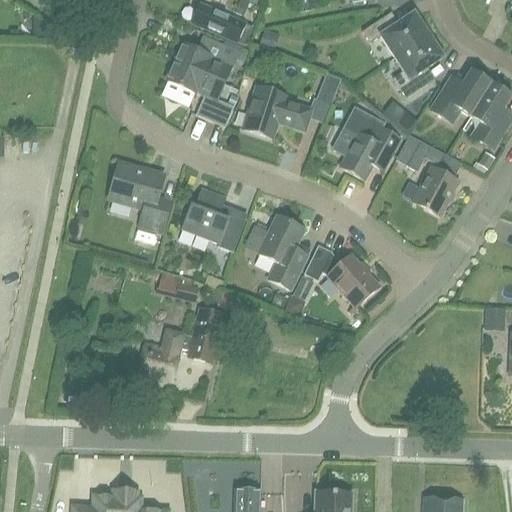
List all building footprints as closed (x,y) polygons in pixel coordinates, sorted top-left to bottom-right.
[(257,0),(239,0),(234,13),(243,17),(249,2),(256,5),(257,0)] [(225,39),(246,48),(251,36),(235,30),(238,24),(232,22),(199,7),(191,25),(224,40),(225,39)] [(387,64),(427,38),(421,29),(424,26),(417,16),(414,18),(413,16),(391,30),(383,18),(361,33),(369,45),(379,38),(393,60),(387,64),(387,63),(387,64)] [(47,28),(33,18),(32,40),(47,40),(47,28)] [(272,49),(277,37),(264,32),(259,44),(272,49)] [(427,38),(387,64),(387,65),(388,64),(394,60),(402,73),(392,80),(405,100),(427,85),(420,74),(441,59),(440,58),(443,55),(436,45),(433,47),(427,38)] [(181,46),(173,65),(223,86),(230,70),(231,70),(239,54),(220,46),(214,60),(181,46)] [(239,54),(236,61),(243,64),(248,54),(240,50),(239,54)] [(223,86),(173,65),(166,83),(194,95),(195,94),(203,97),(195,117),(224,130),(233,109),(216,102),(223,86)] [(460,132),(490,86),(470,73),(462,86),(450,78),(429,112),(451,126),(460,113),(469,119),(461,131),(460,131),(460,132)] [(330,107),(340,81),(325,76),(315,102),(330,107)] [(511,99),(490,86),(460,132),(461,133),(461,132),(469,119),(472,121),(475,131),(470,138),(493,153),(511,122),(511,117),(503,112),(511,99)] [(303,133),(310,112),(283,103),(285,98),(255,89),(241,131),(271,141),(276,125),(303,133)] [(226,106),(233,109),(237,99),(230,97),(226,106)] [(400,141),(380,130),(383,124),(353,108),(343,127),(357,135),(339,169),(363,183),(376,159),(387,165),(400,141)] [(404,133),(414,121),(402,111),(392,123),(404,133)] [(9,131),(10,152),(37,151),(36,130),(9,131)] [(424,160),(438,167),(443,157),(419,144),(407,138),(394,161),(417,173),(424,160)] [(484,154),(477,165),(486,171),(493,160),(484,154)] [(162,235),(170,204),(156,200),(162,178),(118,166),(108,200),(143,210),(138,228),(162,235)] [(411,204),(439,219),(458,184),(430,169),(411,204)] [(232,255),(245,220),(221,211),(225,200),(200,191),(193,209),(189,207),(180,231),(218,246),(216,249),(232,255)] [(290,292),(306,258),(293,252),(303,232),(276,218),(257,256),(275,265),(267,281),(290,292)] [(355,310),(377,290),(349,258),(340,266),(331,255),(317,248),(303,276),(317,283),(321,275),(327,278),(355,310)] [(223,282),(206,276),(203,286),(219,292),(223,282)] [(296,287),(308,293),(312,284),(301,278),(296,287)] [(178,283),(173,300),(192,306),(197,290),(178,283)] [(284,313),(299,318),(302,308),(300,302),(289,299),(284,313)] [(137,375),(172,383),(178,356),(177,355),(178,350),(188,352),(187,359),(210,364),(221,316),(198,310),(191,339),(165,333),(161,350),(144,346),(137,375)] [(485,326),(502,326),(503,311),(486,311),(485,326)] [(436,320),(436,351),(462,351),(462,320),(436,320)] [(258,511),(260,492),(234,492),(233,511),(258,511)] [(349,511),(350,496),(316,495),(315,511),(349,511)] [(135,511),(136,502),(90,499),(88,511),(135,511)] [(461,511),(462,501),(423,499),(422,511),(461,511)]
